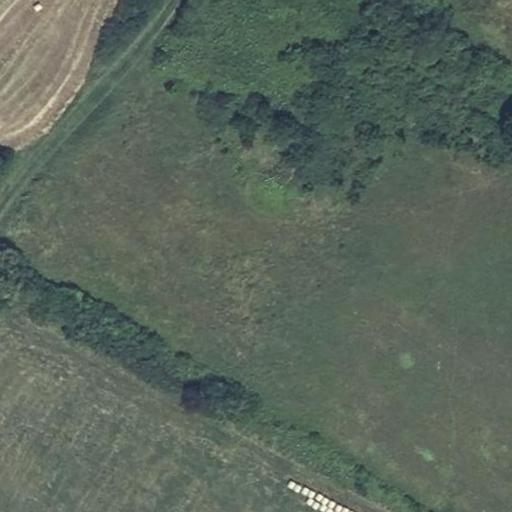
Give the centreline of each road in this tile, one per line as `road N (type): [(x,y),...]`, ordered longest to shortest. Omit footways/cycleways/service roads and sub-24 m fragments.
road 1 (track): [(0,238),(109,217),(349,206),(473,184),(511,166)]
road 2 (track): [(164,0),(21,165),(0,202)]
